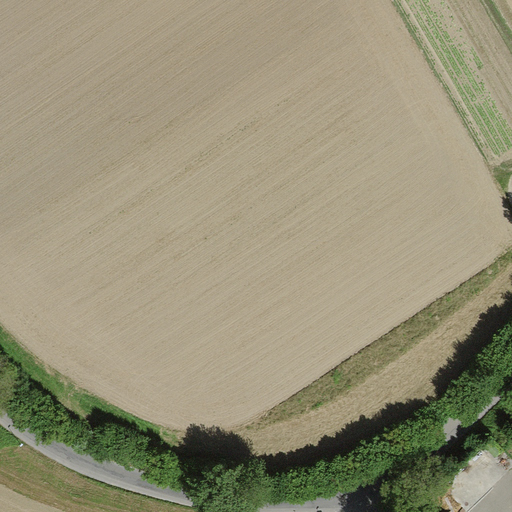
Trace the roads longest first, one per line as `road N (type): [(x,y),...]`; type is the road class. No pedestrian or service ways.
road 1 (residential): [(348,499),(242,507),(144,490),(82,467),(0,411)]
road 2 (residential): [(511,374),(410,464),(348,499)]
